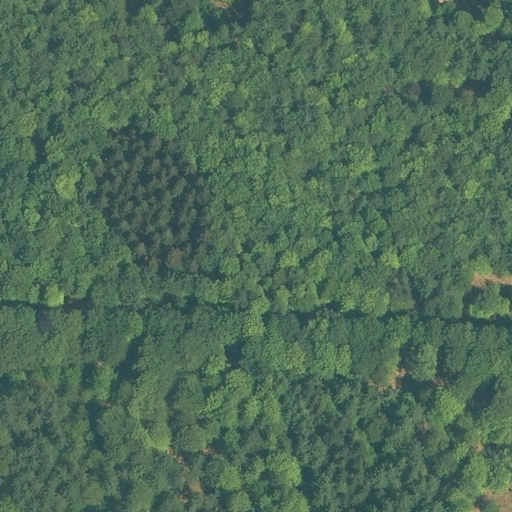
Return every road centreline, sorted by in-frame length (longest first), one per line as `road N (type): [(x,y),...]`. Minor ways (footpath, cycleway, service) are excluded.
road 1 (tertiary): [(0,348),(200,346),(511,364)]
road 2 (track): [(360,92),(58,134),(24,143),(0,163)]
road 3 (track): [(446,511),(411,357)]
